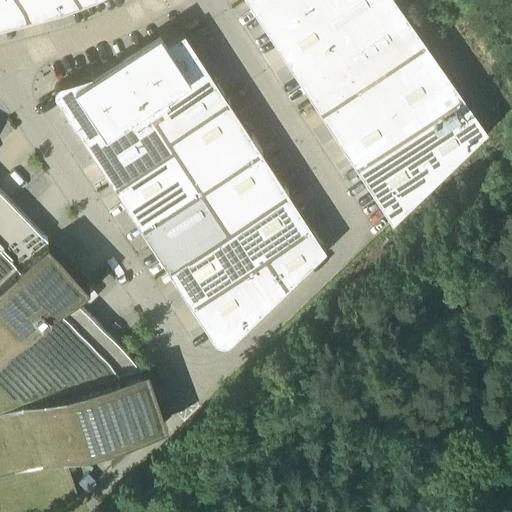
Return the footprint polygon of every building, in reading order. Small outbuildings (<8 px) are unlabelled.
[(0,0),(0,20),(3,20),(9,21),(19,19),(15,0),(0,0)] [(78,0),(15,0),(19,19),(23,18),(22,15),(44,9),(50,11),(60,8),(80,1),(78,0)] [(248,0),(320,108),(423,40),(397,0),(248,0)] [(134,83),(167,136),(228,97),(211,72),(184,29),(166,39),(129,58),(143,77),(134,83)] [(423,40),(320,108),(355,163),(463,93),(423,40)] [(173,145),(167,136),(134,83),(143,77),(129,58),(118,62),(119,65),(113,69),(104,67),(91,72),(72,78),(60,81),(57,83),(54,87),(54,91),(55,94),(113,183),(173,145)] [(463,93),(355,163),(392,219),(487,127),(463,93)] [(261,147),(247,126),(246,126),(228,97),(167,136),(173,145),(201,186),(261,147)] [(141,225),(201,186),(173,145),(113,183),(141,225)] [(229,228),(288,189),(261,147),(201,186),(229,228)] [(168,267),(229,228),(201,186),(141,225),(168,267)] [(168,267),(190,301),(265,252),(310,223),(288,189),(229,228),(168,267)] [(0,374),(22,409),(23,411),(41,464),(41,466),(145,431),(163,413),(147,366),(141,368),(73,298),(89,283),(74,267),(47,236),(44,236),(0,190),(0,374)] [(265,252),(286,284),(325,247),(310,223),(265,252)] [(230,338),(286,284),(265,252),(190,301),(213,336),(217,339),(222,341),(225,341),(227,340),(230,338)]
